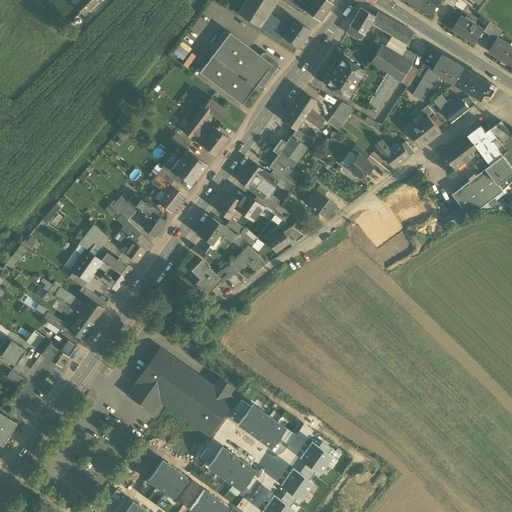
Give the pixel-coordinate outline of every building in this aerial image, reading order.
[(98,1),(96,0),(80,0),(75,6),(74,6),(83,15),(98,1)] [(246,0),(238,13),(260,27),(267,16),(269,13),(273,7),(277,0),(246,0)] [(280,0),(302,13),(304,10),(304,9),(306,6),(297,0),(280,0)] [(327,0),(310,0),(310,1),(306,6),(304,9),(304,10),(319,21),(332,3),(327,0)] [(423,0),(419,8),(432,15),(440,0),(423,0)] [(467,4),(461,0),(457,0),(455,5),(463,11),(467,4)] [(345,33),(360,42),(371,23),(375,16),(360,7),(357,12),(345,33)] [(390,35),(407,44),(413,33),(377,11),(375,16),(371,23),(390,35)] [(290,27),(269,13),(267,16),(276,22),(274,27),(285,34),(290,27)] [(489,21),(481,14),(478,20),(486,25),(489,21)] [(276,22),(267,16),(260,27),(281,41),(283,37),(283,36),(285,34),(274,27),(276,22)] [(460,33),(475,42),(482,30),(462,17),(457,26),(455,29),(461,32),(460,33)] [(283,37),(297,47),(310,30),(295,19),(290,27),(285,34),(283,36),(283,37)] [(453,32),(455,29),(457,26),(448,21),(445,27),(453,32)] [(489,34),(490,35),(495,26),(490,22),(485,31),(484,32),(489,34)] [(490,35),(488,37),(494,40),(496,37),(501,30),(495,26),(490,35)] [(199,72),(242,104),(257,84),(272,64),(260,56),(230,33),(199,72)] [(405,47),(407,44),(390,35),(383,48),(399,57),(405,47)] [(498,38),(496,37),(494,40),(488,37),(484,45),(491,49),(498,38)] [(490,52),(511,65),(511,46),(510,46),(498,38),(491,49),(490,52)] [(182,41),(173,53),(182,60),(191,48),(182,41)] [(397,78),(403,82),(413,65),(399,57),(383,48),(380,46),(376,52),(370,62),(387,72),(397,78)] [(418,55),(405,47),(399,57),(413,65),(418,55)] [(257,84),(259,86),(263,86),(279,66),(278,62),(266,53),(262,53),(260,56),(272,64),(257,84)] [(439,74),(455,83),(464,68),(454,62),(455,61),(443,54),(433,69),(433,70),(439,74)] [(325,85),(347,98),(352,89),(350,87),(356,78),(358,80),(364,70),(342,57),(335,69),(337,70),(334,74),(333,73),(325,85)] [(417,75),(423,78),(430,67),(424,64),(417,75)] [(419,69),(413,65),(403,82),(408,85),(419,69)] [(433,69),(430,67),(423,78),(414,95),(423,100),(439,74),(433,70),(433,69)] [(491,84),(464,68),(455,83),(482,99),(486,93),(491,84)] [(394,83),(397,78),(387,72),(384,78),(394,83)] [(391,89),(394,83),(384,78),(381,83),(391,89)] [(387,94),(391,89),(381,83),(378,88),(387,94)] [(486,93),(491,97),(497,87),(491,84),(486,93)] [(384,99),(387,94),(378,88),(375,93),(384,99)] [(296,130),(305,118),(319,128),(325,119),(311,109),(317,101),(304,92),(284,122),(296,130)] [(381,104),(384,99),(375,93),(372,98),(381,104)] [(434,100),(452,122),(470,108),(463,100),(456,106),(450,99),(448,101),(442,94),(434,100)] [(463,100),(470,108),(475,104),(469,97),(463,100)] [(210,98),(203,107),(212,114),(222,122),(229,112),(210,98)] [(378,109),(381,104),(372,98),(369,103),(378,109)] [(342,102),(333,116),(343,123),(353,110),(354,109),(352,108),(342,102)] [(427,117),(430,115),(431,117),(435,114),(428,105),(422,110),(419,113),(420,114),(424,119),(427,117)] [(421,110),(415,106),(412,112),(417,115),(421,110)] [(208,119),(212,114),(203,107),(199,112),(206,117),(208,119)] [(200,126),(206,117),(199,112),(184,132),(191,138),(195,132),(200,126)] [(424,119),(420,114),(413,118),(417,124),(424,119)] [(419,137),(423,144),(441,131),(431,117),(430,115),(427,117),(424,119),(417,124),(409,130),(416,140),(419,137)] [(336,131),(343,123),(333,116),(327,126),(336,131)] [(381,126),(366,117),(364,121),(378,130),(381,126)] [(511,134),(502,121),(487,133),(511,165),(511,134)] [(511,173),(511,165),(487,133),(481,125),(468,135),(468,136),(445,154),(457,169),(476,155),(481,161),(478,163),(480,167),(483,164),(487,169),(498,184),(511,173)] [(211,134),(200,126),(195,132),(204,139),(200,144),(202,146),(211,134)] [(125,132),(121,128),(115,134),(120,138),(121,137),(125,132)] [(202,146),(214,155),(227,138),(215,129),(211,134),(202,146)] [(308,147),(308,148),(313,141),(296,130),(291,136),(308,147)] [(129,135),(126,132),(121,137),(125,140),(129,135)] [(204,139),(195,132),(191,138),(200,144),(204,139)] [(171,139),(185,150),(189,144),(175,133),(171,139)] [(293,184),(294,185),(301,175),(292,168),(297,161),(308,147),(291,136),(285,144),(280,140),(274,149),(279,153),(269,166),(273,169),(286,178),(293,184)] [(407,141),(415,151),(419,147),(411,138),(407,141)] [(376,144),(394,168),(410,156),(402,145),(399,146),(392,152),(389,148),(382,139),(376,144)] [(402,145),(410,156),(414,152),(406,141),(402,145)] [(396,142),(389,148),(392,152),(399,146),(396,142)] [(358,154),(367,161),(370,156),(355,144),(350,152),(356,157),(358,154)] [(181,178),(190,185),(195,177),(197,178),(207,164),(188,150),(181,159),(183,161),(176,170),(174,172),(181,177),(180,177),(181,178)] [(356,157),(350,152),(341,162),(347,167),(356,157)] [(347,167),(364,181),(375,168),(367,161),(358,154),(356,157),(347,167)] [(169,174),(172,169),(164,163),(161,167),(169,174)] [(258,195),(262,198),(266,193),(275,181),(276,180),(269,175),(252,163),(239,181),(258,195)] [(156,174),(161,168),(156,164),(151,170),(156,174)] [(160,189),(166,193),(172,186),(170,185),(174,180),(161,167),(161,168),(156,174),(158,176),(153,183),(160,189)] [(169,174),(177,183),(181,178),(180,177),(181,177),(174,172),(176,170),(173,168),(172,169),(169,174)] [(275,181),(281,185),(286,178),(273,169),(269,175),(276,180),(275,181)] [(462,208),(469,217),(477,211),(503,191),(503,190),(498,184),(487,169),(453,195),(453,196),(462,208)] [(81,175),(85,178),(90,173),(86,170),(81,175)] [(503,190),(511,181),(511,173),(498,184),(503,190)] [(281,185),(288,190),(293,184),(286,178),(281,185)] [(159,203),(171,212),(184,195),(172,186),(166,193),(160,202),(159,203)] [(412,214),(421,206),(418,201),(408,188),(398,196),(412,214)] [(166,193),(160,189),(154,197),(160,202),(166,193)] [(305,203),(325,217),(335,204),(315,189),(305,203)] [(234,193),(232,196),(240,202),(235,208),(236,208),(252,220),(259,212),(259,211),(246,202),(234,193)] [(271,213),(275,208),(277,205),(279,202),(266,193),(262,198),(270,204),(267,209),(271,213)] [(137,206),(140,209),(146,201),(141,198),(140,199),(134,194),(128,201),(136,207),(137,206)] [(228,219),(236,208),(235,208),(240,202),(232,196),(229,194),(217,211),(228,219)] [(258,195),(255,200),(264,208),(267,209),(270,204),(262,198),(258,195)] [(112,205),(121,214),(127,220),(136,211),(121,196),(112,205)] [(388,203),(398,216),(402,221),(412,214),(398,196),(388,203)] [(451,215),(462,208),(453,196),(443,204),(451,215)] [(261,213),(264,208),(255,200),(250,197),(246,202),(259,211),(259,212),(261,213)] [(423,197),(418,201),(421,206),(425,211),(430,207),(423,197)] [(158,210),(146,201),(140,209),(143,211),(142,213),(144,215),(141,220),(147,224),(143,229),(154,236),(165,220),(155,213),(158,210)] [(44,217),(48,221),(56,212),(60,207),(56,203),(44,217)] [(107,210),(117,219),(121,214),(112,205),(107,210)] [(289,214),(277,205),(275,208),(283,213),(279,218),(283,221),(289,214)] [(283,213),(275,208),(271,213),(279,218),(283,213)] [(444,220),(448,226),(466,215),(462,208),(451,215),(444,220)] [(62,217),(56,212),(48,221),(56,226),(62,217)] [(375,240),(389,229),(382,220),(376,212),(362,223),(375,240)] [(141,233),(127,220),(121,214),(117,219),(124,226),(137,237),(141,233)] [(393,234),(400,229),(393,220),(389,214),(382,220),(389,229),(393,234)] [(405,226),(402,221),(398,216),(393,220),(400,229),(401,230),(405,226)] [(199,236),(211,245),(221,232),(231,239),(235,234),(212,218),(199,236)] [(228,223),(236,230),(238,228),(240,225),(232,219),(228,223)] [(296,229),(304,236),(308,231),(300,224),(296,229)] [(95,244),(100,248),(107,237),(103,233),(94,225),(85,237),(95,244)] [(106,225),(101,230),(107,236),(112,231),(106,225)] [(121,250),(124,253),(133,241),(134,241),(137,237),(124,226),(118,233),(123,236),(120,241),(125,245),(121,250)] [(267,240),(275,251),(289,242),(281,230),(267,240)] [(289,233),(295,242),(303,236),(295,230),(289,233)] [(31,245),(35,241),(30,237),(27,242),(31,245)] [(86,249),(89,252),(95,244),(85,237),(79,245),(86,249)] [(145,249),(134,241),(133,241),(124,253),(136,262),(145,249)] [(13,254),(16,257),(18,254),(20,256),(26,249),(21,244),(13,254)] [(101,260),(106,252),(100,248),(95,244),(89,252),(101,260)] [(86,249),(79,245),(65,265),(71,270),(86,249)] [(247,246),(239,255),(245,261),(254,269),(262,260),(247,246)] [(204,253),(215,261),(220,255),(209,247),(204,253)] [(97,268),(102,261),(101,260),(89,252),(86,249),(71,270),(73,271),(88,281),(97,268)] [(119,262),(106,252),(101,260),(102,261),(109,266),(125,277),(132,268),(121,260),(119,262)] [(16,257),(13,254),(7,264),(13,267),(20,256),(18,254),(16,257)] [(238,269),(245,261),(239,255),(231,263),(238,269)] [(202,290),(207,295),(222,279),(216,274),(202,260),(193,269),(201,277),(199,279),(195,284),(201,290),(202,290)] [(97,268),(104,272),(109,266),(102,261),(97,268)] [(231,263),(227,268),(235,275),(239,270),(238,269),(231,263)] [(115,290),(125,277),(109,266),(104,272),(99,278),(115,290)] [(234,275),(235,275),(227,268),(225,266),(222,270),(221,269),(216,274),(222,279),(224,282),(228,278),(229,279),(233,274),(234,275)] [(191,271),(199,279),(201,277),(193,269),(191,271)] [(88,281),(73,271),(69,276),(82,286),(83,287),(88,281)] [(48,291),(52,284),(42,278),(40,281),(45,285),(43,288),(47,291),(48,291)] [(59,287),(60,287),(62,285),(55,280),(52,284),(48,291),(54,295),(59,287)] [(88,298),(92,293),(83,287),(82,286),(79,291),(88,298)] [(42,299),(47,291),(43,288),(41,287),(36,295),(42,299)] [(58,298),(64,290),(60,287),(59,287),(54,295),(54,296),(55,295),(58,298)] [(64,290),(58,298),(64,302),(70,294),(64,290)] [(70,315),(76,320),(80,315),(80,314),(64,302),(58,298),(55,295),(54,296),(54,295),(48,291),(47,291),(42,299),(61,313),(63,310),(70,315)] [(91,300),(103,308),(106,303),(92,293),(88,298),(91,300)] [(64,302),(80,314),(87,306),(70,294),(64,302)] [(91,300),(87,306),(80,314),(80,315),(92,323),(103,308),(91,300)] [(47,310),(38,304),(34,311),(42,317),(47,310)] [(44,318),(53,324),(57,318),(48,312),(44,318)] [(92,323),(80,315),(76,320),(68,330),(81,339),(92,324),(92,323)] [(66,324),(57,318),(53,324),(62,330),(66,324)] [(44,326),(56,334),(59,330),(47,322),(44,326)] [(26,341),(35,348),(44,336),(34,330),(26,341)] [(35,348),(41,353),(49,343),(50,343),(51,341),(44,336),(35,348)] [(0,345),(0,361),(11,369),(12,370),(26,350),(6,337),(0,345)] [(41,353),(61,367),(76,346),(68,340),(61,351),(50,343),(49,343),(41,353)] [(135,383),(143,389),(138,396),(144,400),(143,401),(155,409),(160,401),(209,436),(234,401),(227,396),(217,389),(160,348),(135,383)] [(23,377),(12,370),(11,369),(4,380),(10,384),(8,386),(15,390),(23,377)] [(217,389),(227,396),(233,388),(222,380),(217,389)] [(143,389),(135,383),(126,395),(151,413),(155,409),(143,401),(144,400),(138,396),(143,389)] [(10,397),(14,390),(10,388),(6,388),(5,391),(5,394),(10,397)] [(234,409),(239,413),(246,403),(241,400),(234,409)] [(251,407),(246,403),(239,413),(244,416),(251,407)] [(238,424),(246,430),(260,410),(252,404),(251,407),(244,416),(238,424)] [(246,430),(255,436),(269,416),(260,410),(246,430)] [(0,444),(2,445),(16,422),(0,412),(0,444)] [(255,436),(263,442),(277,422),(269,416),(255,436)] [(285,428),(277,422),(263,442),(271,448),(278,438),(285,428)] [(278,438),(283,441),(290,431),(285,428),(278,438)] [(295,435),(290,431),(283,441),(288,445),(295,435)] [(306,450),(326,464),(332,456),(328,453),(318,447),(312,442),(306,450)] [(322,442),(318,447),(328,453),(332,449),(322,442)] [(209,464),(208,467),(216,473),(230,453),(222,447),(216,455),(209,464)] [(204,461),(211,451),(207,448),(200,458),(204,461)] [(326,464),(306,450),(300,459),(306,463),(316,470),(320,473),(326,464)] [(211,451),(204,461),(209,464),(216,455),(211,451)] [(230,453),(216,473),(224,479),(238,459),(230,453)] [(238,459),(224,479),(232,484),(247,464),(238,459)] [(162,461),(148,480),(157,486),(171,467),(162,461)] [(306,463),(303,468),(313,475),(316,470),(306,463)] [(247,464),(232,484),(241,490),(244,486),(251,476),(255,470),(247,464)] [(171,467),(157,486),(165,492),(179,472),(171,467)] [(309,480),(313,475),(303,468),(299,473),(309,480)] [(287,477),(307,491),(313,483),(309,480),(299,473),(293,469),(287,477)] [(179,472),(165,492),(173,498),(187,478),(179,472)] [(256,479),(251,476),(244,486),(249,489),(256,479)] [(307,491),(287,477),(281,485),(287,490),(297,497),(301,499),(307,491)] [(204,490),(189,510),(192,511),(200,511),(212,496),(204,490)] [(287,490),(284,495),(294,502),(297,497),(287,490)] [(268,504),(279,511),(291,511),(294,509),(290,507),(280,500),(274,495),(268,504)] [(290,507),(294,502),(284,495),(280,500),(290,507)] [(212,496),(200,511),(212,511),(220,502),(212,496)] [(133,502),(125,511),(138,511),(141,508),(133,502)] [(220,502),(212,511),(225,511),(229,508),(220,502)]
